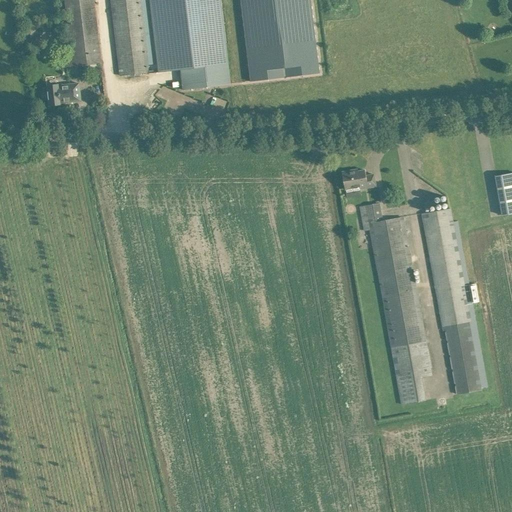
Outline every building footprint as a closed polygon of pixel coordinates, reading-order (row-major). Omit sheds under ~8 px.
[(64,0),(71,52),(63,53),(65,67),(84,65),(85,72),(98,70),(97,63),(100,63),(92,0),(64,0)] [(111,0),(120,75),(148,72),(148,74),(153,73),(153,70),(149,70),(148,65),(154,64),(147,0),(149,0),(158,72),(180,70),(182,90),(230,84),(219,0),(111,0)] [(311,0),(240,0),(250,81),(320,73),(311,0)] [(59,103),(80,101),(78,83),(57,85),(57,84),(46,85),(48,106),(59,104),(59,103)] [(366,176),(365,170),(353,172),(353,170),(342,172),(346,189),(360,187),(360,189),(376,186),(374,174),(366,176)] [(511,173),(496,176),(503,215),(511,213),(511,173)] [(383,221),(380,203),(360,207),(365,231),(371,230),(402,404),(426,400),(422,377),(432,375),(403,217),(383,221)] [(482,390),(469,322),(471,322),(451,209),(423,214),(444,330),(446,329),(458,394),(482,390)]
